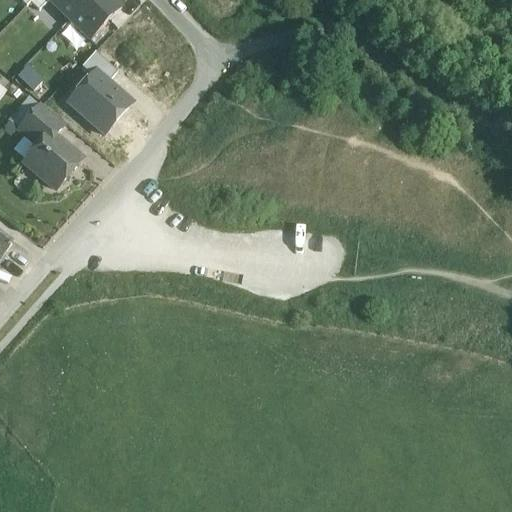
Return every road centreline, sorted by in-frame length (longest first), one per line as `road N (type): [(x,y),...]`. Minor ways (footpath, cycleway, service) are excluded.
road 1 (residential): [(172,0),(226,51),(0,325)]
road 2 (track): [(100,206),(159,229),(355,252),(511,283)]
